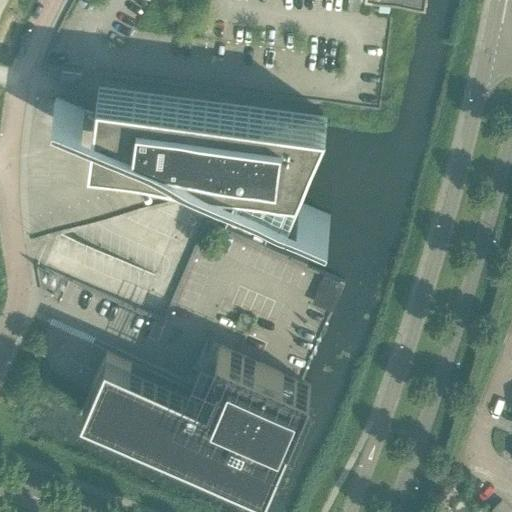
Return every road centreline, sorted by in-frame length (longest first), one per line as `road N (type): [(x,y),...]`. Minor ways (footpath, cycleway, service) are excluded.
road 1 (tertiary): [(490,52),(348,511)]
road 2 (tertiary): [(391,511),(511,123)]
road 3 (unclassified): [(0,342),(15,280),(6,158)]
road 4 (unclassified): [(6,158),(16,80),(52,0)]
road 5 (residential): [(511,477),(476,451),(511,354)]
